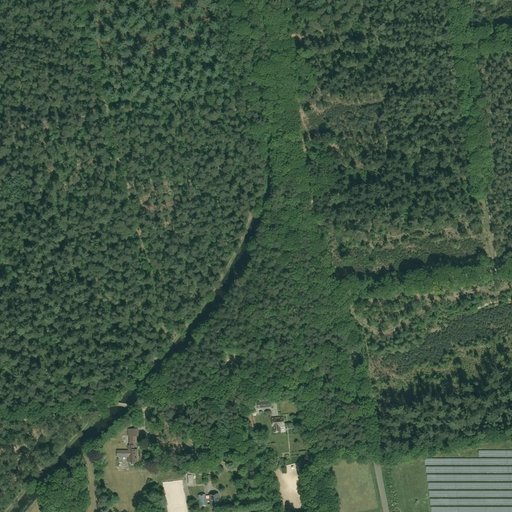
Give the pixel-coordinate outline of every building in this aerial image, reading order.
[(271,400),(257,402),(258,409),(272,407),(271,400)] [(280,432),(279,427),(284,427),(284,417),(275,418),(275,419),(272,419),(272,427),(273,427),(274,433),(280,432)] [(117,457),(128,457),(128,461),(130,461),(130,463),(131,464),(131,465),(133,465),(134,465),(134,464),(135,463),(135,461),(137,461),(137,450),(134,450),(134,443),(136,443),(136,436),(139,436),(139,430),(130,430),(130,446),(128,446),(128,451),(117,451),(117,457)] [(188,475),(193,475),(193,473),(196,473),(195,465),(186,465),(187,475),(188,475)] [(198,495),(200,506),(207,505),(205,494),(198,495)] [(212,508),(220,507),(218,494),(209,495),(212,508)]
